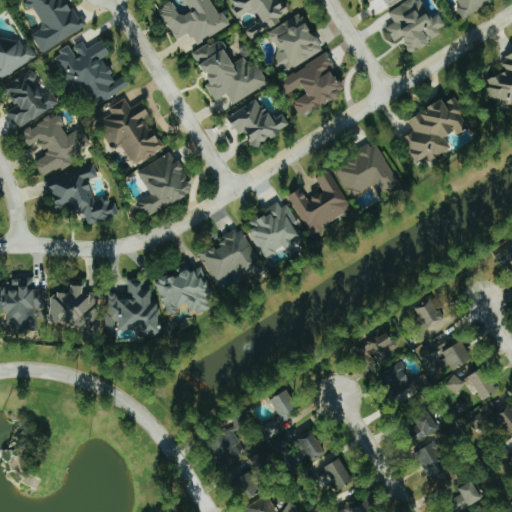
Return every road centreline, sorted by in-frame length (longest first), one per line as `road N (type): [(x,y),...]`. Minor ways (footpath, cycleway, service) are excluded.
road 1 (residential): [(511,13),(161,235),(104,248),(0,245)]
road 2 (residential): [(234,191),(114,0)]
road 3 (tertiary): [(0,371),(90,383),(126,401),(177,459)]
road 4 (residential): [(410,511),(338,394)]
